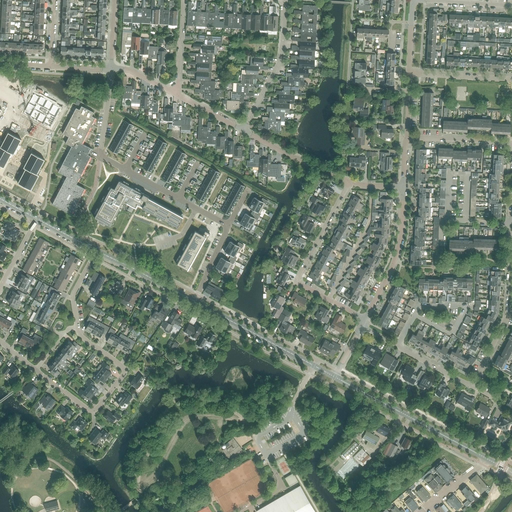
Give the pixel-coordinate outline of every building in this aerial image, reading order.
[(303,5),(302,12),(300,12),(300,11),(294,11),(294,14),(302,14),(317,15),(318,6),(303,5)] [(133,8),(132,23),(141,23),(142,9),(137,8),(137,7),(136,7),(133,7),(133,8)] [(142,9),(141,23),(150,24),(151,9),(146,9),(146,7),(145,7),(142,7),(142,9)] [(124,8),(123,22),(132,23),(133,8),(124,8)] [(160,10),(159,24),(168,25),(169,10),(164,10),(164,8),(163,8),(160,8),(160,10)] [(150,24),(159,24),(160,10),(151,9),(150,24)] [(169,10),(168,25),(177,25),(178,11),(172,10),(172,9),(169,9),(169,10)] [(188,11),(187,26),(196,26),(197,12),(192,11),(192,10),(191,10),(188,10),(188,11)] [(197,12),(196,26),(205,27),(206,12),(201,12),(201,10),(200,10),(197,10),(197,12)] [(206,12),(205,27),(214,27),(215,13),(210,12),(210,11),(209,11),(206,11),(206,12)] [(224,13),(223,28),(232,28),(233,14),(228,14),(227,12),(224,12),(224,13)] [(233,14),(232,28),(241,29),(242,14),(237,14),(237,13),(236,13),(233,12),(233,14)] [(429,20),(437,20),(438,20),(442,21),(443,17),(439,17),(437,17),(437,14),(433,14),(433,12),(428,12),(428,18),(429,18),(429,20)] [(214,27),(223,28),(224,13),(219,13),(215,13),(214,27)] [(242,14),(241,29),(250,29),(251,15),(246,15),(246,13),(245,13),(242,13),(242,14)] [(251,15),(250,29),(259,30),(260,15),(255,15),(256,14),(254,14),(251,13),(251,15)] [(260,15),(259,30),(268,31),(269,16),(263,16),(263,14),(260,14),(260,15)] [(302,14),(302,21),(300,21),(300,20),(293,20),(293,23),(302,24),(317,25),(317,24),(317,22),(317,15),(302,14)] [(269,16),(268,31),(277,31),(278,17),(274,16),(274,15),(272,15),(269,15),(269,16)] [(293,29),(293,32),(294,32),(296,32),(301,33),(316,34),(317,25),(302,24),(301,30),(299,30),(299,28),(293,28),(293,29)] [(121,44),(121,46),(125,46),(125,44),(131,45),(131,37),(131,32),(122,32),(121,44)] [(301,33),(300,39),(298,39),(298,38),(292,38),(292,41),(300,42),(316,43),(316,34),(301,33)] [(206,36),(206,39),(207,39),(207,45),(217,46),(222,46),(222,37),(207,36),(206,36)] [(130,49),(130,50),(133,51),(134,51),(134,49),(140,50),(140,41),(140,37),(131,37),(131,45),(131,47),(130,49)] [(139,54),(139,55),(142,55),(142,54),(148,54),(149,46),(149,42),(140,41),(139,54)] [(298,47),(297,46),(292,45),(292,47),(291,50),(300,51),(315,52),(316,43),(300,42),(300,46),(301,46),(300,47),(298,47)] [(201,44),(201,48),(202,48),(202,54),(212,54),(217,55),(217,46),(207,45),(203,45),(201,44)] [(148,58),(157,59),(158,51),(158,46),(149,46),(148,54),(148,58)] [(158,51),(157,59),(157,63),(166,64),(167,51),(158,51)] [(291,59),(299,60),(314,61),(315,52),(300,51),(299,57),(297,57),(297,56),(291,56),(291,59)] [(196,56),(196,62),(197,62),(212,63),(212,54),(202,54),(198,53),(196,53),(196,56)] [(251,57),(250,66),(259,66),(260,66),(263,66),(264,57),(251,57)] [(290,68),(293,68),(308,69),(314,69),(314,61),(299,60),(299,66),(296,66),(296,65),(290,65),(290,68)] [(196,62),(195,65),(197,65),(197,71),(211,72),(212,63),(197,62),(196,62)] [(242,70),(241,74),(246,74),(254,75),(255,75),(258,75),(258,72),(259,66),(250,66),(244,65),(244,70),(242,70)] [(285,76),(288,77),(303,78),(307,78),(308,69),(293,68),(292,74),(286,73),(285,76)] [(195,72),(195,74),(196,75),(196,80),(199,80),(201,81),(211,81),(211,72),(197,71),(195,71),(195,72)] [(241,74),(241,83),(245,83),(245,79),(249,80),(249,84),(250,84),(253,84),(254,78),(255,78),(255,75),(254,75),(246,74),(241,74)] [(284,86),(299,87),(307,87),(307,86),(308,86),(308,84),(307,84),(307,82),(303,82),(303,78),(288,77),(288,83),(287,83),(281,82),(281,85),(284,86)] [(199,80),(199,84),(200,84),(200,89),(203,90),(204,90),(214,90),(215,81),(211,81),(201,81),(199,80)] [(237,83),(236,92),(244,92),(246,92),(248,93),(249,84),(245,83),(241,83),(237,83)] [(123,86),(122,98),(125,99),(125,102),(131,102),(131,99),(132,91),(132,89),(132,86),(126,86),(126,84),(123,84),(123,86)] [(276,91),(276,94),(279,94),(290,95),(290,90),(295,90),(295,95),(298,95),(298,93),(299,87),(284,86),(283,92),(282,92),(282,91),(276,91)] [(131,103),(131,107),(140,107),(140,104),(140,99),(137,99),(138,95),(140,95),(141,94),(141,91),(135,91),(136,89),(135,89),(132,89),(132,91),(131,99),(131,102),(131,103)] [(203,90),(203,93),(204,93),(204,99),(216,100),(218,100),(219,91),(216,90),(214,90),(204,90),(203,90)] [(232,92),(231,101),(235,101),(239,101),(241,101),(244,101),(244,96),(245,96),(246,92),(244,92),(236,92),(232,92)] [(34,93),(23,113),(32,117),(31,119),(42,124),(42,123),(43,124),(51,128),(61,108),(53,104),(54,103),(41,95),(40,96),(34,93)] [(140,107),(140,108),(149,108),(149,100),(149,98),(149,96),(144,96),(144,94),(141,94),(140,95),(140,96),(140,99),(140,104),(140,107)] [(272,99),(271,103),(274,103),(285,104),(285,101),(290,101),(290,104),(294,104),(295,95),(290,95),(279,94),(279,100),(277,100),(272,99)] [(149,108),(148,116),(152,116),(152,113),(158,113),(159,101),(153,101),(153,99),(152,99),(149,98),(149,100),(149,108)] [(354,98),(353,108),(357,108),(357,110),(360,111),(360,116),(368,116),(368,110),(363,109),(363,99),(354,98)] [(383,99),(382,109),(387,110),(387,113),(394,113),(394,106),(390,106),(390,99),(383,99)] [(227,101),(226,110),(239,110),(239,101),(235,101),(231,101),(228,101),(227,101)] [(267,112),(270,112),(285,113),(289,113),(290,104),(274,103),(274,109),(273,109),(267,108),(267,112)] [(69,137),(67,139),(65,143),(71,146),(58,172),(67,176),(52,204),(72,214),(85,189),(76,184),(91,156),(88,155),(91,148),(82,144),(95,118),(92,116),(94,112),(81,106),(79,110),(76,108),(63,134),(64,135),(69,137)] [(163,108),(163,119),(163,120),(172,121),(173,113),(173,111),(173,109),(167,108),(167,107),(164,106),(164,108),(163,108)] [(172,121),(172,126),(181,126),(181,121),(178,121),(178,118),(182,118),(182,117),(182,116),(182,113),(177,113),(177,111),(176,111),(173,111),(173,113),(172,121)] [(262,117),(262,120),(265,121),(276,121),(276,116),(281,117),(281,121),(281,122),(284,122),(285,113),(270,112),(269,118),(268,118),(268,117),(262,117)] [(181,128),(181,130),(190,131),(191,118),(185,118),(186,116),(185,116),(182,116),(182,117),(182,118),(181,121),(181,126),(181,128)] [(125,121),(123,126),(130,130),(133,125),(125,121)] [(281,121),(265,121),(265,127),(262,127),(262,124),(258,124),(258,130),(261,130),(261,132),(268,132),(269,129),(276,130),(276,132),(281,133),(281,122),(281,121)] [(198,126),(198,139),(206,140),(207,131),(207,130),(207,127),(202,127),(202,125),(201,125),(198,125),(198,126)] [(378,125),(378,130),(380,130),(380,133),(382,133),(381,138),(393,138),(393,129),(386,129),(386,125),(378,125)] [(123,126),(120,131),(128,135),(130,130),(123,126)] [(352,127),(351,136),(357,137),(356,144),(364,145),(365,137),(363,137),(364,128),(352,127)] [(206,140),(206,144),(215,144),(216,136),(216,135),(216,131),(210,131),(210,130),(207,130),(207,131),(206,140)] [(120,131),(117,135),(125,140),(128,135),(120,131)] [(0,166),(2,168),(10,154),(12,155),(21,140),(8,133),(0,146),(0,166)] [(117,135),(115,140),(122,144),(125,140),(117,135)] [(215,144),(215,148),(224,149),(225,141),(225,139),(225,136),(220,136),(220,135),(219,135),(216,135),(216,136),(215,144)] [(159,139),(156,144),(164,149),(167,144),(159,139)] [(224,149),(224,153),(233,154),(233,145),(234,144),(234,141),(228,141),(228,139),(225,139),(225,141),(224,149)] [(115,140),(112,145),(120,149),(122,144),(115,140)] [(156,144),(154,149),(161,153),(164,149),(156,144)] [(233,154),(233,158),(242,159),(243,146),(237,146),(237,144),(234,144),(233,145),(233,154)] [(112,145),(109,150),(117,154),(120,149),(112,145)] [(154,149),(151,154),(159,158),(161,153),(154,149)] [(178,150),(175,155),(183,159),(186,154),(178,150)] [(23,169),(15,184),(29,191),(37,176),(34,175),(42,161),(28,153),(21,168),(23,169)] [(259,167),(259,157),(259,155),(253,154),(253,153),(250,153),(250,154),(250,160),(247,160),(246,167),(259,167)] [(379,161),(379,165),(383,165),(383,170),(391,170),(392,157),(389,157),(389,153),(381,153),(381,157),(382,157),(382,161),(379,161)] [(151,154),(148,159),(156,163),(159,158),(151,154)] [(175,155),(173,159),(181,164),(183,159),(175,155)] [(356,168),(365,169),(365,163),(365,157),(359,156),(359,158),(350,158),(349,166),(356,166),(356,168)] [(259,167),(258,172),(262,172),(262,174),(267,177),(268,162),(268,159),(262,159),(262,158),(259,157),(259,167)] [(148,159),(146,163),(154,168),(156,163),(148,159)] [(173,159),(170,164),(178,169),(181,164),(173,159)] [(271,163),(268,162),(267,177),(276,177),(276,178),(280,178),(281,165),(271,164),(271,163)] [(146,163),(143,168),(151,173),(154,168),(146,163)] [(170,164),(167,169),(175,173),(178,169),(170,164)] [(212,168),(209,173),(217,178),(219,173),(212,168)] [(167,169),(165,174),(173,178),(175,173),(167,169)] [(209,173),(206,178),(214,182),(217,178),(209,173)] [(165,174),(162,179),(170,183),(173,178),(165,174)] [(206,178),(204,183),(212,187),(214,182),(206,178)] [(96,222),(104,226),(105,224),(110,226),(117,213),(123,202),(136,209),(137,206),(177,228),(183,218),(148,199),(149,197),(131,187),(119,181),(114,189),(111,187),(104,200),(94,218),(97,220),(96,222)] [(237,182),(234,187),(242,192),(245,187),(237,182)] [(204,183),(201,188),(209,192),(212,187),(204,183)] [(321,188),(319,193),(321,194),(321,195),(321,196),(322,197),(323,197),(324,197),(325,197),(325,196),(329,198),(330,196),(331,196),(331,195),(331,193),(333,194),(334,192),(328,188),(329,186),(324,183),(324,184),(323,184),(322,184),(321,185),(321,186),(320,186),(321,187),(321,188)] [(239,196),(242,192),(234,187),(232,192),(239,196)] [(201,188),(198,192),(206,197),(209,192),(201,188)] [(198,192),(196,197),(204,202),(206,197),(198,192)] [(237,201),(239,196),(232,192),(229,197),(237,201)] [(353,195),(350,201),(361,208),(363,205),(359,203),(363,196),(357,193),(355,196),(353,195)] [(384,202),(384,206),(393,206),(393,199),(386,199),(386,195),(380,195),(380,202),(384,202)] [(234,206),(237,201),(229,197),(226,201),(234,206)] [(254,197),(251,202),(263,209),(266,204),(268,201),(263,198),(261,201),(254,197)] [(310,210),(320,216),(322,211),(323,212),(326,208),(318,204),(320,200),(313,197),(310,201),(314,203),(310,210)] [(232,210),(234,206),(226,201),(224,206),(232,210)] [(350,201),(346,208),(354,212),(356,208),(360,210),(361,208),(350,201)] [(251,202),(248,208),(255,211),(254,214),(259,217),(261,214),(260,214),(263,209),(251,202)] [(229,215),(232,210),(224,206),(221,211),(229,215)] [(346,208),(343,214),(354,220),(356,221),(358,222),(359,219),(356,217),(352,215),(354,212),(346,208)] [(245,213),(243,218),(254,225),(257,220),(259,217),(254,214),(252,217),(245,213)] [(312,218),(304,214),(302,218),(302,217),(298,223),(302,225),(301,228),(310,233),(313,228),(312,227),(313,224),(310,222),(312,218)] [(342,216),(339,220),(341,221),(347,224),(349,221),(353,223),(355,224),(356,221),(354,220),(343,214),(342,216)] [(243,218),(240,224),(246,227),(245,230),(250,233),(252,230),(251,229),(254,225),(243,218)] [(341,221),(338,227),(349,234),(351,231),(347,229),(349,225),(347,224),(341,221)] [(7,228),(4,235),(5,236),(4,238),(4,239),(4,240),(6,241),(7,241),(8,240),(9,238),(11,239),(15,241),(17,236),(18,236),(20,232),(13,228),(15,226),(7,222),(5,227),(7,228)] [(338,227),(335,233),(342,238),(344,234),(348,236),(349,237),(350,237),(351,235),(349,234),(338,227)] [(195,231),(176,264),(187,270),(205,236),(207,238),(210,233),(205,230),(200,228),(198,232),(195,231)] [(335,233),(331,240),(343,246),(346,248),(347,245),(344,243),(342,242),(344,239),(342,238),(335,233)] [(379,237),(379,241),(388,244),(388,235),(388,234),(381,234),(375,234),(375,237),(379,237)] [(293,236),(289,243),(297,248),(298,246),(303,249),(307,241),(300,237),(299,239),(293,236)] [(468,251),(469,240),(469,237),(459,237),(459,240),(459,251),(468,251)] [(40,238),(37,244),(49,250),(50,248),(47,247),(49,243),(40,238)] [(331,240),(328,246),(334,249),(336,250),(337,247),(341,249),(343,246),(331,240)] [(230,241),(227,246),(238,252),(239,253),(241,248),(242,248),(244,245),(238,242),(237,245),(230,241)] [(373,243),(372,246),(383,252),(388,244),(379,241),(377,245),(373,243)] [(37,244),(34,249),(43,254),(45,251),(47,252),(49,250),(37,244)] [(326,245),(322,251),(334,258),(336,255),(332,253),(334,249),(328,246),(326,245)] [(227,246),(224,251),(231,255),(230,258),(235,261),(237,258),(235,257),(238,252),(227,246)] [(372,254),(374,255),(380,258),(383,252),(372,246),(370,249),(374,250),(372,254)] [(295,252),(286,247),(284,251),(285,251),(280,260),(293,267),(298,258),(293,255),(295,252)] [(34,249),(32,254),(43,261),(44,259),(41,257),(43,254),(34,249)] [(322,251),(319,258),(327,262),(329,259),(332,260),(335,262),(336,259),(334,258),(322,251)] [(32,254),(29,260),(37,264),(39,261),(42,262),(43,261),(32,254)] [(67,257),(66,259),(77,265),(80,260),(71,255),(69,259),(67,257)] [(368,256),(367,259),(378,265),(382,259),(380,258),(374,255),(372,258),(368,256)] [(221,257),(218,262),(230,269),(233,264),(235,261),(230,258),(228,261),(221,257)] [(319,258),(316,264),(327,270),(328,268),(329,267),(325,265),(327,262),(319,258)] [(67,263),(66,266),(74,270),(77,265),(66,259),(65,261),(67,263)] [(369,264),(367,267),(373,271),(375,272),(378,265),(367,259),(365,262),(369,264)] [(29,260),(26,265),(37,271),(38,269),(36,268),(37,264),(29,260)] [(218,262),(216,268),(222,271),(221,274),(226,277),(228,274),(227,274),(230,269),(218,262)] [(316,264),(312,270),(320,274),(322,271),(326,273),(327,270),(316,264)] [(37,271),(26,265),(23,271),(32,275),(33,272),(36,273),(37,271)] [(281,273),(276,282),(283,286),(289,275),(286,274),(288,270),(282,267),(280,265),(277,270),(280,272),(281,273)] [(61,268),(60,270),(71,276),(74,270),(66,266),(64,269),(61,268)] [(360,268),(358,271),(370,277),(373,271),(367,267),(365,266),(364,270),(360,268)] [(62,273),(60,277),(68,281),(71,276),(60,270),(59,272),(62,273)] [(312,270),(309,276),(313,279),(312,281),(319,285),(322,280),(320,279),(322,275),(320,274),(312,270)] [(360,275),(359,279),(366,283),(370,277),(358,271),(357,274),(360,275)] [(106,278),(94,272),(90,280),(95,283),(90,293),(96,296),(106,278)] [(21,275),(18,280),(30,286),(34,278),(27,275),(26,277),(21,275)] [(55,278),(54,280),(66,286),(68,281),(60,277),(58,280),(55,278)] [(353,281),(352,283),(363,289),(366,283),(359,279),(357,282),(353,280),(353,281)] [(30,286),(18,280),(16,285),(21,287),(19,290),(26,294),(30,286)] [(66,286),(54,280),(53,282),(56,284),(54,287),(63,292),(66,286)] [(115,280),(111,288),(116,291),(115,293),(120,296),(124,289),(121,287),(122,284),(115,280)] [(354,288),(352,291),(360,296),(363,289),(352,283),(350,286),(354,288)] [(208,284),(204,291),(211,295),(218,299),(223,291),(208,284)] [(397,284),(394,289),(403,294),(406,289),(397,284)] [(52,294),(50,297),(59,301),(61,297),(56,294),(58,291),(51,287),(48,292),(52,294)] [(136,302),(141,293),(137,292),(136,293),(130,289),(124,300),(121,299),(119,302),(131,309),(133,305),(134,305),(136,302)] [(394,289),(392,293),(401,298),(403,294),(394,289)] [(346,293),(345,296),(356,302),(360,296),(352,291),(349,290),(347,293),(346,293)] [(12,291),(9,296),(21,303),(25,295),(18,291),(17,294),(12,291)] [(294,292),(291,298),(294,300),(293,302),(303,307),(306,300),(297,295),(298,294),(294,292)] [(392,293),(390,297),(399,302),(400,303),(403,298),(401,298),(392,293)] [(277,294),(271,305),(276,308),(272,315),(278,318),(284,308),(280,306),(284,298),(277,294)] [(21,303),(9,296),(7,301),(12,304),(10,307),(17,310),(21,303)] [(45,297),(44,300),(56,306),(59,301),(50,297),(49,299),(45,297)] [(155,301),(147,297),(145,302),(142,300),(138,307),(143,310),(145,307),(151,310),(155,301)] [(390,297),(387,301),(389,302),(396,306),(398,307),(400,303),(399,302),(390,297)] [(46,304),(45,306),(54,311),(56,306),(44,300),(43,302),(46,304)] [(389,302),(387,307),(396,312),(398,307),(396,306),(389,302)] [(155,310),(151,317),(156,320),(157,317),(162,321),(170,309),(163,305),(161,308),(158,312),(155,310)] [(40,307),(39,309),(51,316),(54,311),(45,306),(44,309),(40,307)] [(321,306),(315,317),(326,323),(329,318),(326,316),(329,311),(321,306)] [(387,307),(385,311),(394,316),(396,312),(387,307)] [(37,314),(49,320),(51,316),(39,309),(37,314)] [(489,309),(487,314),(496,318),(499,312),(489,309)] [(178,318),(180,315),(180,314),(174,311),(169,321),(174,324),(174,323),(179,326),(182,320),(178,318)] [(385,311),(382,315),(391,320),(394,316),(385,311)] [(49,320),(37,314),(33,322),(39,325),(41,323),(46,325),(49,320)] [(282,314),(279,320),(283,322),(280,330),(288,334),(290,331),(292,332),(295,327),(287,323),(289,318),(282,314)] [(330,327),(342,333),(346,326),(339,322),(342,317),(337,314),(330,327)] [(487,314),(484,318),(491,321),(493,323),(496,318),(487,314)] [(382,315),(380,319),(389,324),(391,320),(382,315)] [(85,331),(91,333),(97,321),(89,317),(85,324),(88,326),(85,331)] [(482,317),(479,321),(488,326),(491,321),(484,318),(482,317)] [(7,319),(2,329),(7,332),(11,326),(14,327),(17,322),(12,319),(11,321),(7,319)] [(389,324),(380,319),(378,324),(387,329),(389,324)] [(91,333),(95,336),(102,324),(97,321),(91,333)] [(165,321),(162,327),(166,329),(169,331),(171,326),(172,325),(165,321)] [(479,321),(477,325),(486,330),(488,326),(479,321)] [(102,324),(95,336),(100,339),(103,334),(106,335),(109,328),(102,324)] [(188,325),(185,332),(185,333),(187,335),(188,334),(197,339),(203,328),(196,325),(195,328),(194,328),(188,325)] [(477,325),(475,330),(484,334),(486,330),(477,325)] [(19,344),(24,347),(30,337),(26,335),(28,331),(23,329),(19,336),(22,337),(19,344)] [(107,342),(112,345),(116,337),(114,335),(116,332),(111,329),(107,336),(109,337),(107,342)] [(301,329),(298,335),(301,337),(299,341),(304,343),(310,346),(314,339),(306,335),(307,333),(301,329)] [(408,342),(414,345),(422,332),(419,330),(418,333),(418,332),(416,336),(412,334),(408,342)] [(475,330),(473,334),(482,338),(484,334),(475,330)] [(198,339),(195,344),(202,348),(205,343),(206,344),(207,343),(211,346),(213,343),(212,342),(215,336),(210,332),(206,339),(200,336),(198,339)] [(414,345),(421,349),(425,341),(422,339),(423,335),(424,333),(422,332),(414,345)] [(112,345),(117,348),(123,336),(121,334),(119,338),(116,337),(112,345)] [(473,334),(471,338),(480,343),(482,338),(473,334)] [(30,337),(24,347),(30,350),(33,343),(36,345),(36,344),(39,345),(42,339),(40,338),(35,335),(33,339),(30,337)] [(117,348),(121,350),(128,338),(123,336),(117,348)] [(128,338),(121,350),(126,353),(129,348),(131,349),(135,343),(128,338)] [(468,340),(467,342),(468,343),(477,347),(480,343),(471,338),(469,341),(468,340)] [(318,348),(320,349),(319,351),(328,356),(329,354),(333,356),(336,351),(338,352),(341,346),(332,341),(331,343),(325,339),(322,345),(320,344),(318,348)] [(421,349),(427,352),(433,341),(430,339),(428,343),(425,341),(421,349)] [(68,341),(65,346),(76,354),(77,352),(81,347),(75,342),(73,345),(68,341)] [(427,352),(433,356),(437,348),(434,346),(436,342),(433,341),(427,352)] [(446,362),(448,359),(450,355),(450,354),(446,353),(450,345),(447,344),(446,347),(439,359),(446,362)] [(368,345),(362,356),(367,359),(368,357),(372,359),(373,356),(375,357),(374,359),(377,360),(381,352),(377,350),(378,348),(376,346),(374,349),(373,348),(368,345)] [(65,346),(62,350),(72,358),(74,356),(76,354),(65,346)] [(433,356),(439,359),(446,347),(443,346),(441,350),(437,348),(433,356)] [(511,351),(504,347),(502,351),(511,356),(511,355),(511,351)] [(448,359),(454,362),(460,351),(457,349),(455,353),(452,351),(450,354),(450,355),(448,359)] [(62,350),(58,354),(66,360),(68,358),(71,360),(72,358),(62,350)] [(454,362),(460,365),(464,358),(461,356),(463,352),(460,351),(454,362)] [(502,351),(500,356),(507,360),(509,361),(511,356),(502,351)] [(385,353),(379,364),(392,371),(398,361),(393,358),(394,357),(385,353)] [(58,354),(55,358),(65,367),(67,365),(66,364),(68,362),(66,360),(58,354)] [(498,355),(496,359),(505,364),(506,362),(507,360),(500,356),(498,355)] [(464,358),(460,365),(466,369),(473,358),(470,356),(468,359),(464,358)] [(55,358),(52,363),(59,369),(61,366),(64,369),(65,367),(55,358)] [(505,364),(496,359),(494,363),(503,368),(505,364)] [(59,369),(52,363),(48,367),(52,370),(50,373),(57,378),(60,373),(57,371),(59,369)] [(104,368),(100,372),(108,378),(112,374),(108,371),(111,368),(104,363),(102,366),(104,368)] [(401,368),(399,372),(401,373),(401,374),(405,376),(404,378),(407,380),(405,382),(412,386),(416,380),(410,377),(413,372),(414,370),(406,365),(404,369),(401,368)] [(7,376),(7,375),(12,379),(13,377),(15,378),(20,372),(13,366),(10,370),(7,367),(2,372),(7,376)] [(108,378),(100,372),(97,377),(95,375),(92,378),(98,383),(101,380),(104,383),(108,378)] [(424,377),(418,387),(422,389),(424,386),(428,389),(432,381),(428,379),(429,376),(426,374),(425,377),(424,377)] [(135,378),(130,384),(137,390),(142,384),(141,383),(144,379),(139,375),(136,379),(135,378)] [(89,387),(87,389),(94,395),(98,391),(93,387),(95,384),(90,380),(86,384),(89,387)] [(24,390),(33,397),(39,390),(33,386),(35,384),(31,381),(26,387),(24,390)] [(437,388),(439,390),(436,395),(442,398),(443,396),(447,398),(450,390),(445,387),(446,385),(443,383),(442,385),(439,383),(437,388)] [(94,395),(87,389),(85,392),(82,390),(78,394),(83,398),(85,396),(91,400),(94,395)] [(126,393),(124,396),(122,395),(116,402),(122,407),(125,403),(127,405),(133,398),(126,393)] [(462,393),(457,403),(466,408),(465,410),(469,412),(473,403),(470,402),(471,399),(465,396),(465,395),(462,393)] [(44,405),(44,407),(47,409),(49,409),(49,408),(50,408),(56,402),(47,395),(41,402),(45,404),(44,405)] [(480,404),(476,412),(486,417),(490,409),(480,404)] [(57,412),(61,416),(67,421),(73,413),(67,408),(66,410),(61,406),(57,412)] [(116,413),(114,415),(108,411),(104,417),(112,424),(116,419),(119,421),(122,417),(116,413)] [(502,417),(498,423),(497,423),(491,419),(489,423),(488,425),(494,428),(495,425),(506,431),(510,424),(511,425),(511,422),(511,420),(508,419),(508,420),(502,417)] [(87,424),(80,418),(76,423),(74,421),(70,426),(75,430),(77,428),(82,431),(87,424)] [(484,428),(489,421),(485,419),(482,423),(480,426),(484,428)] [(380,424),(376,432),(382,434),(385,436),(386,435),(389,429),(380,424)] [(104,431),(101,434),(96,429),(89,439),(95,444),(98,440),(99,441),(102,437),(105,440),(109,435),(104,431)] [(368,441),(375,446),(379,438),(366,431),(362,438),(368,441)] [(224,449),(223,450),(230,458),(243,448),(234,438),(229,442),(229,443),(226,445),(225,443),(221,446),(224,449)] [(402,442),(400,445),(406,448),(408,449),(410,445),(408,444),(410,440),(405,438),(403,442),(402,442)] [(383,453),(386,455),(392,444),(389,442),(383,453)] [(392,444),(386,455),(392,458),(394,454),(397,455),(400,451),(397,449),(398,447),(392,444)] [(362,448),(353,457),(362,466),(371,458),(362,448)] [(441,465),(436,469),(446,480),(451,476),(441,465)] [(487,487),(476,474),(469,480),(480,493),(487,487)] [(433,475),(425,481),(435,492),(442,486),(433,475)] [(421,478),(414,483),(417,486),(423,481),(421,478)] [(315,511),(300,485),(288,493),(285,495),(257,511),(315,511)] [(470,502),(475,497),(465,485),(459,489),(470,502)] [(423,502),(430,496),(421,486),(415,492),(423,502)] [(453,494),(447,499),(456,510),(462,505),(453,494)] [(407,497),(403,501),(412,511),(413,511),(418,508),(414,504),(416,502),(413,499),(411,501),(407,497)] [(57,501),(45,505),(46,508),(47,511),(52,510),(54,510),(59,508),(57,501)]
